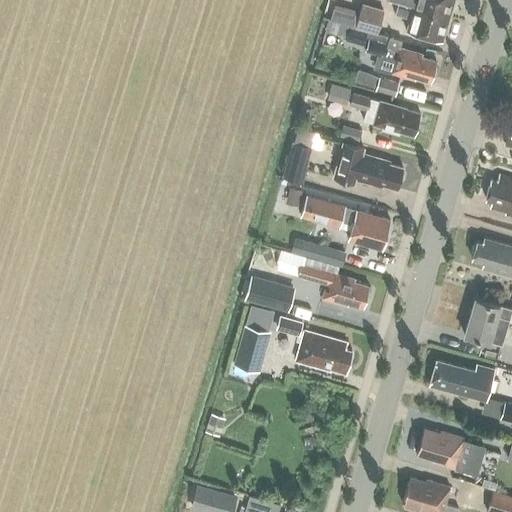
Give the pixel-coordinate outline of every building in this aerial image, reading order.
[(385,0),(386,0),(398,3),(448,18),(453,0),(385,0)] [(330,20),(378,34),(385,10),(363,4),(361,11),(335,3),(330,20)] [(442,41),(448,18),(398,3),(395,15),(409,19),(406,31),(442,41)] [(349,28),(346,41),(363,46),(366,33),(349,28)] [(377,56),(373,68),(415,80),(415,78),(430,82),(432,75),(435,73),(436,68),(434,65),(436,61),(421,57),(422,55),(401,49),(403,41),(391,38),(389,46),(371,40),(367,53),(377,56)] [(355,81),(377,88),(380,78),(369,73),(358,70),(355,81)] [(377,88),(376,90),(396,96),(400,82),(380,77),(380,78),(377,88)] [(350,89),(332,84),(327,100),(346,105),(350,89)] [(399,132),(413,136),(420,113),(405,109),(405,108),(379,101),(379,102),(353,94),(349,105),(366,110),(363,121),(373,124),(383,127),(382,129),(398,134),(399,132)] [(344,124),(340,137),(360,142),(363,129),(344,124)] [(303,184),(315,133),(294,128),(282,179),(303,184)] [(397,189),(398,183),(402,181),(403,174),(402,171),(402,168),(388,164),(389,162),(362,154),(363,149),(343,143),(333,178),(354,184),(355,180),(382,187),(382,185),(397,189)] [(504,214),(511,216),(511,178),(499,175),(496,182),(490,180),(485,199),(491,201),(490,207),(505,212),(504,214)] [(298,207),(302,191),(284,186),(281,197),(287,198),(285,204),(298,207)] [(348,240),(381,249),(390,220),(345,207),(306,196),(300,216),(339,227),(341,222),(352,225),(348,240)] [(472,252),(473,254),(471,258),(484,262),(482,267),(511,275),(511,246),(484,238),(482,243),(476,241),(475,245),(473,246),(472,252)] [(323,246),(319,260),(340,266),(344,268),(348,254),(323,246)] [(338,275),(340,266),(319,260),(283,250),(281,259),(300,264),(338,275)] [(338,275),(300,264),(297,276),(326,284),(322,298),(347,306),(348,303),(362,307),(364,301),(367,300),(369,295),(367,291),(368,286),(354,282),(355,280),(338,275)] [(295,288),(251,275),(244,299),(287,312),(295,288)] [(464,335),(489,342),(501,346),(511,309),(499,306),(500,305),(474,298),(464,335)] [(268,331),(274,311),(251,304),(245,325),(244,325),(233,364),(260,371),(270,332),(268,331)] [(300,333),(302,324),(303,322),(291,319),(279,315),(276,326),(275,330),(298,337),(300,333)] [(345,349),(346,342),(312,333),(304,330),(303,334),(295,361),(327,370),(330,369),(345,373),(352,351),(345,349)] [(485,400),(488,390),(494,391),(496,381),(490,379),(493,368),(478,364),(476,372),(436,361),(429,384),(485,400)] [(500,420),(511,422),(511,404),(504,403),(500,420)] [(212,414),(206,432),(219,435),(224,418),(212,414)] [(431,462),(455,469),(464,438),(440,431),(440,433),(423,428),(416,455),(432,460),(431,462)] [(496,481),(501,466),(478,458),(473,473),(496,481)] [(417,511),(421,511),(458,511),(459,508),(444,504),(449,487),(426,480),(425,482),(409,477),(402,504),(418,509),(417,511)] [(482,486),(495,490),(497,482),(484,478),(482,486)] [(232,511),(237,496),(197,485),(190,509),(201,511),(232,511)] [(511,511),(511,495),(494,490),(487,511),(511,511)] [(277,511),(280,505),(249,496),(244,511),(277,511)]
